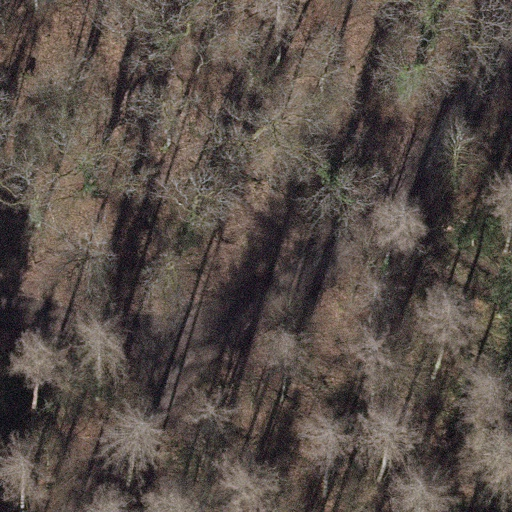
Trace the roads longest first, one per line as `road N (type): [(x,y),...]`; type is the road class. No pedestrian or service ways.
road 1 (track): [(511,33),(416,177),(258,310),(156,329),(67,321),(0,300)]
road 2 (track): [(258,310),(201,357),(79,511)]
